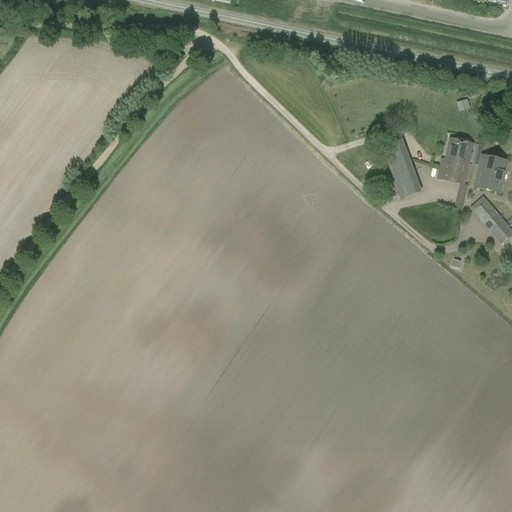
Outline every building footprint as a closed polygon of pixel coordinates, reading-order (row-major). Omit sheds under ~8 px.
[(458,162),(468,165),(472,144),(450,139),(444,165),(456,168),(458,162)] [(421,192),(402,140),(381,148),(401,200),(421,192)] [(500,194),(507,162),(481,156),(474,188),(500,194)] [(444,165),(441,180),(463,185),(468,165),(458,162),(456,168),(444,165)] [(511,236),(511,231),(486,201),(483,197),(470,208),(501,246),(511,236)]
